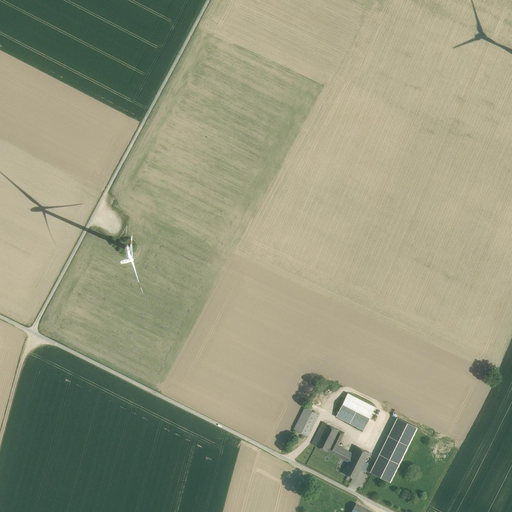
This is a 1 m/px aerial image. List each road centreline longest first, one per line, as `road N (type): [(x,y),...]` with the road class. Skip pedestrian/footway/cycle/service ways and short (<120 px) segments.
road 1 (unclassified): [(389,511),(31,331)]
road 2 (unclassified): [(31,331),(212,0)]
